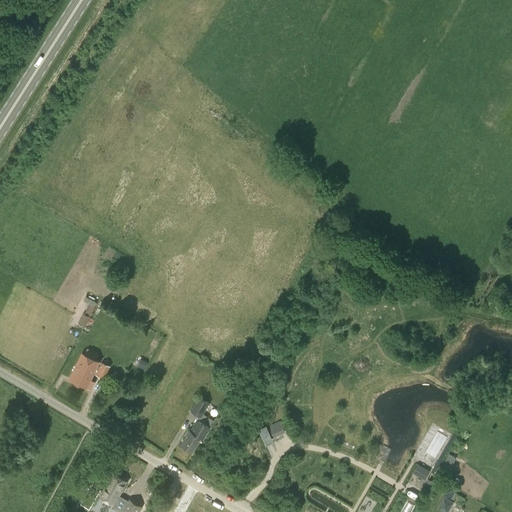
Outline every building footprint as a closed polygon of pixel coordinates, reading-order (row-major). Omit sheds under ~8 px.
[(85,326),(90,316),(83,312),(78,323),(85,326)] [(93,381),(89,379),(94,370),(97,372),(96,374),(103,378),(109,366),(102,363),(99,368),(97,367),(99,362),(96,360),(99,354),(88,349),(85,355),(83,353),(69,379),(89,389),(93,381)] [(137,366),(144,370),(148,363),(141,359),(137,366)] [(208,405),(197,399),(191,410),(202,417),(208,405)] [(197,419),(190,431),(189,431),(181,444),(192,451),(200,437),(203,439),(211,427),(197,419)] [(269,427),(273,436),(284,431),(280,422),(269,427)] [(428,448),(426,452),(433,457),(436,454),(428,448)] [(446,459),(438,474),(446,478),(453,463),(446,459)] [(430,471),(426,468),(421,477),(425,480),(430,471)] [(103,491),(92,484),(80,504),(88,508),(96,494),(99,496),(99,497),(113,505),(127,481),(113,473),(103,491)] [(443,511),(447,511),(454,502),(444,496),(437,508),(443,511)] [(130,500),(129,502),(122,511),(137,511),(141,507),(130,500)]
